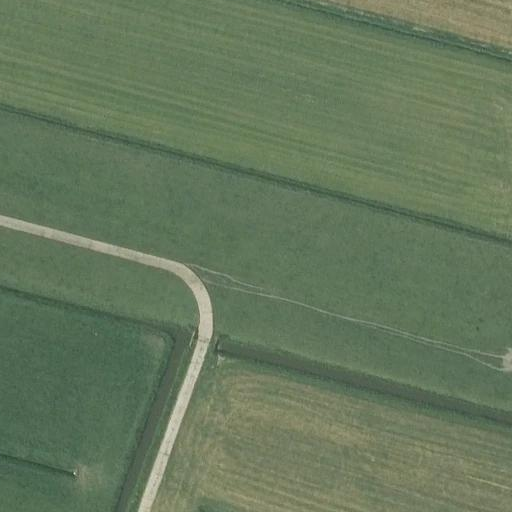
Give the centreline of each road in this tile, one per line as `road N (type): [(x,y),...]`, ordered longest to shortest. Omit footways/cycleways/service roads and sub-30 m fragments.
road 1 (track): [(511,361),(179,272)]
road 2 (track): [(179,272),(200,290),(205,338),(144,511)]
road 3 (track): [(179,272),(0,223)]
